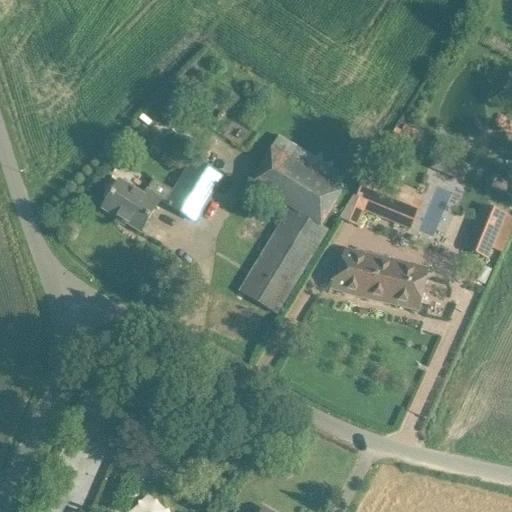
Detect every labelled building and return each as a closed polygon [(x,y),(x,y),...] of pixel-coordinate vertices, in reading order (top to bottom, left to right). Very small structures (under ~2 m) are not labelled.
[(272,150),(260,168),(250,185),(265,194),(261,201),(283,214),(287,207),(290,209),(240,292),(277,315),(288,298),(328,231),(321,227),(342,192),(272,150)] [(194,161),(174,193),(167,205),(194,222),(221,177),(194,161)] [(367,172),(352,208),(410,232),(422,203),(412,199),(415,192),(367,172)] [(160,201),(167,205),(174,193),(155,181),(148,192),(147,192),(144,197),(120,182),(114,192),(103,210),(141,232),(160,201)] [(428,270),(346,251),(338,271),(330,289),(343,292),(342,294),(418,311),(428,270)]
